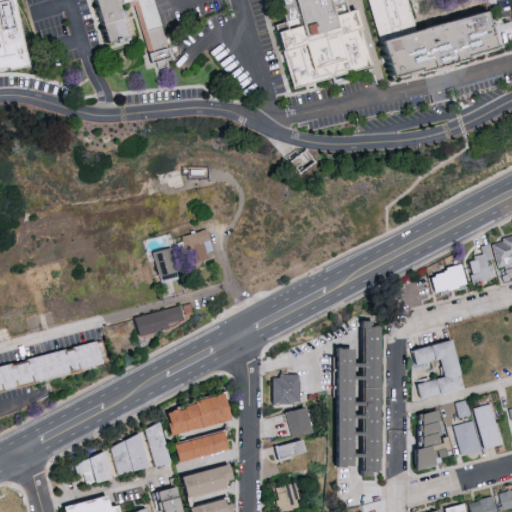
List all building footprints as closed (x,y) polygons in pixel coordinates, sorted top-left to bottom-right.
[(0,0),(0,72),(40,66),(28,0),(0,0)] [(86,0),(101,48),(123,41),(114,9),(133,4),(147,52),(148,56),(142,58),(147,73),(172,65),(167,50),(163,48),(157,31),(147,34),(136,0),(86,0)] [(338,0),(340,4),(343,15),(352,12),(356,25),(357,30),(358,33),(359,36),(368,67),(308,85),(292,90),(283,61),(275,33),(285,30),(281,19),(275,0),(338,0)] [(404,0),(411,24),(414,36),(433,31),(457,24),(483,13),(488,25),(496,52),(443,68),(433,71),(393,83),(387,64),(382,45),(375,20),(369,0),(404,0)] [(511,265),(511,236),(478,244),(480,255),(464,258),(470,283),(490,278),(486,260),(492,259),(494,270),(511,265)] [(183,276),(175,247),(155,253),(163,282),(183,276)] [(62,280),(58,266),(31,273),(35,287),(62,280)] [(463,286),(459,266),(424,272),(428,292),(463,286)] [(136,318),(141,336),(187,321),(181,304),(136,318)] [(360,474),(376,474),(376,326),(360,326),(360,474)] [(433,359),(437,377),(408,384),(411,399),(458,388),(446,339),(404,349),(408,365),(433,359)] [(0,394),(0,368),(27,362),(83,345),(93,343),(99,367),(83,370),(52,379),(24,387),(7,392),(0,394)] [(332,352),(330,469),(346,469),(348,352),(332,352)] [(269,376),(270,403),(296,403),(295,375),(269,376)] [(166,417),(170,438),(229,423),(223,397),(193,403),(194,405),(182,407),(184,412),(166,417)] [(472,406),(476,448),(496,446),(492,404),(472,406)] [(309,432),(302,406),(281,411),(288,438),(309,432)] [(409,470),(443,462),(441,453),(449,452),(445,434),(439,435),(434,409),(409,414),(415,447),(404,449),(409,470)] [(458,455),(479,450),(471,420),(450,426),(458,455)] [(142,431),(150,467),(164,463),(156,425),(142,431)] [(172,449),(176,465),(225,450),(221,435),(172,449)] [(107,450),(115,475),(143,468),(135,436),(107,450)] [(271,446),(274,459),(302,451),(298,438),(271,446)] [(101,453),(108,479),(87,487),(84,476),(76,479),(72,468),(101,453)] [(182,479),(187,501),(226,491),(223,484),(231,482),(228,467),(182,479)] [(278,511),(298,506),(292,482),(271,488),(278,511)] [(499,510),(511,506),(511,488),(495,493),(499,510)] [(188,511),(229,511),(226,500),(188,511)]
